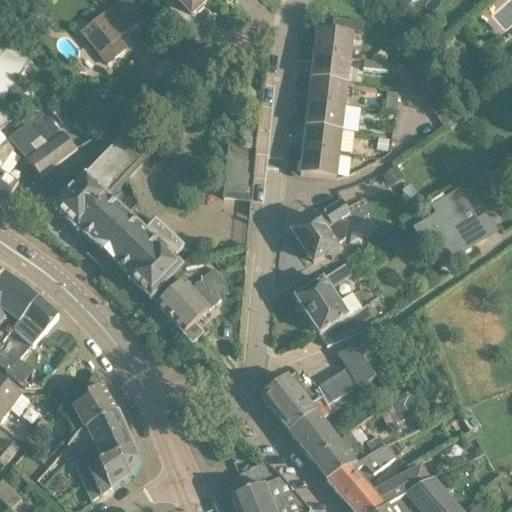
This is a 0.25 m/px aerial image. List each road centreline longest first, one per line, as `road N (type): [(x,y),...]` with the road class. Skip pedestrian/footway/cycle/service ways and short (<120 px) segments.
road 1 (unclassified): [(232,407),(252,383),(279,52),(295,0)]
road 2 (secondary): [(149,396),(103,330),(0,243)]
road 3 (unclassified): [(333,511),(274,441),(232,407)]
road 4 (residential): [(289,0),(168,78)]
